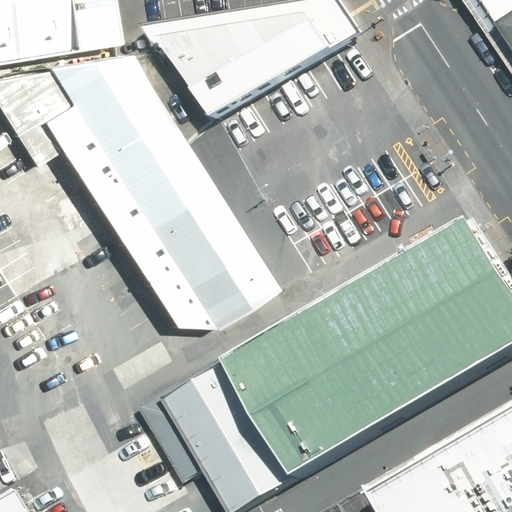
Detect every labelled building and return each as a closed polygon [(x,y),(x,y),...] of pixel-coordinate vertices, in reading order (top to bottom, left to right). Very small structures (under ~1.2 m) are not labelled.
[(0,0),(0,62),(107,44),(99,0),(0,0)] [(148,32),(213,129),(349,42),(352,41),(326,0),(320,0),(298,4),(148,32)] [(511,0),(482,0),(502,30),(511,24),(511,0)] [(511,24),(502,30),(511,45),(511,24)] [(189,145),(133,57),(0,79),(0,106),(34,158),(50,148),(167,325),(210,331),(278,289),(189,145)] [(236,511),(511,349),(511,293),(467,218),(294,320),(227,359),(140,411),(181,480),(201,469),(227,511),(236,511)] [(511,511),(511,411),(374,492),(385,511),(511,511)] [(28,511),(17,491),(0,500),(0,511),(28,511)]
